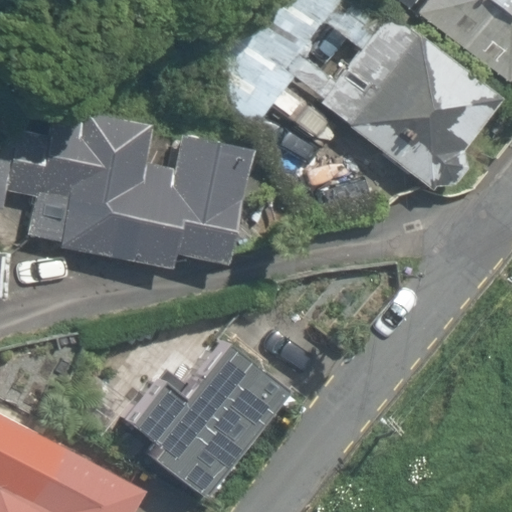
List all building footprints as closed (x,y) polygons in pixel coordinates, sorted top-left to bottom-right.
[(236,0),(193,56),(245,133),(292,74),(282,66),(334,0),(236,0)] [(511,0),(393,0),(500,81),(507,72),(511,75),(511,0)] [(375,13),(313,101),(431,185),(429,188),(445,199),(468,165),(457,157),(498,99),(375,13)] [(0,295),(1,295),(6,249),(0,249),(0,187),(29,191),(20,232),(53,237),(51,245),(161,269),(167,251),(218,261),(233,189),(244,148),(173,132),(163,159),(138,155),(145,120),(45,104),(41,129),(0,118),(0,295)] [(54,424),(165,482),(214,390),(103,332),(54,424)] [(0,511),(120,511),(135,485),(0,412),(0,511)]
